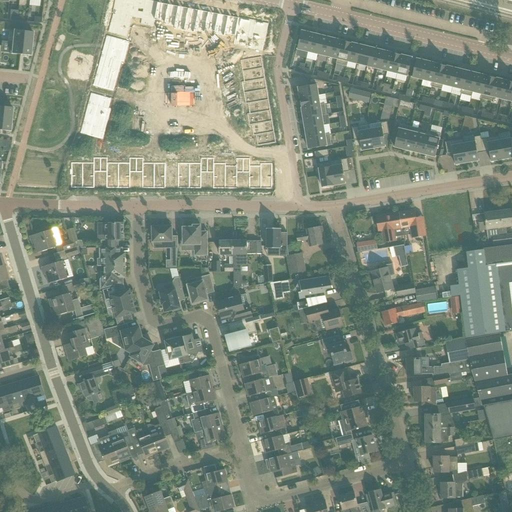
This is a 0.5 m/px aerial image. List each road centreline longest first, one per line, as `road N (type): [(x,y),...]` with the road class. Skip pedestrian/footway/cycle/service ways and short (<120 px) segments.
road 1 (residential): [(241,449),(208,322),(151,319),(138,271),(137,206)]
road 2 (residential): [(404,463),(333,206)]
road 3 (residential): [(511,56),(289,3)]
road 4 (residential): [(302,207),(277,76),(289,3)]
road 5 (residential): [(404,463),(268,500),(254,489),(241,449)]
road 6 (residential): [(511,178),(333,206)]
road 7 (residential): [(50,365),(7,204)]
road 8 (residential): [(302,207),(137,206)]
road 9 (residential): [(109,492),(241,449)]
road 10 (residential): [(137,206),(7,204)]
road 11 (residential): [(94,479),(50,365)]
road 12 (residential): [(0,461),(29,503),(94,479)]
